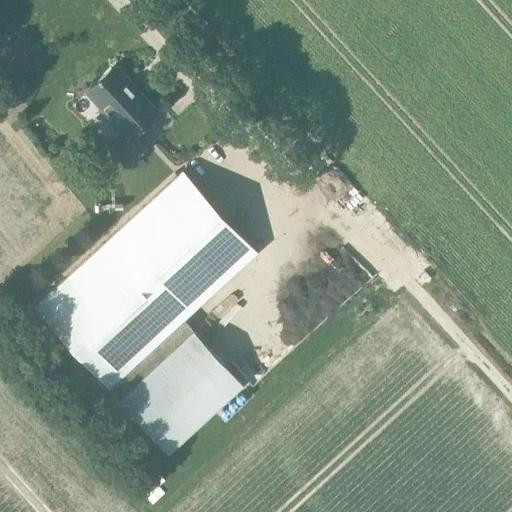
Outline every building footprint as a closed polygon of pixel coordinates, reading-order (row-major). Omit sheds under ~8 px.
[(108,150),(126,170),(147,151),(146,150),(145,150),(132,136),(157,112),(136,89),(134,91),(112,67),(85,92),(124,135),(108,150)] [(35,306),(63,337),(109,387),(182,319),(255,253),(181,172),(35,306)] [(281,204),(273,212),(294,235),(302,227),(281,204)] [(295,284),(284,293),(294,307),(306,299),(295,284)] [(182,319),(109,387),(120,399),(193,331),(182,319)] [(119,400),(168,453),(243,385),(193,331),(120,399),(119,400)]
